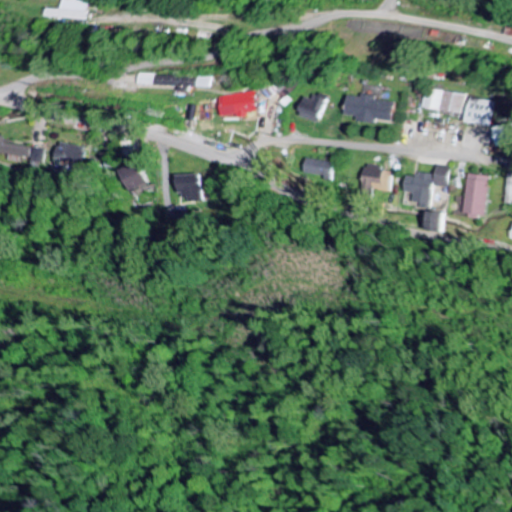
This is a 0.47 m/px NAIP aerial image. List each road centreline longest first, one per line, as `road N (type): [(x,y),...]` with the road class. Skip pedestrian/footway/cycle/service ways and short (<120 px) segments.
road 1 (residential): [(0,99),(190,148),(366,222),(511,255)]
road 2 (residential): [(511,39),(348,15),(257,36),(199,60),(35,79),(15,103)]
road 3 (residential): [(218,159),(289,138),(444,155)]
